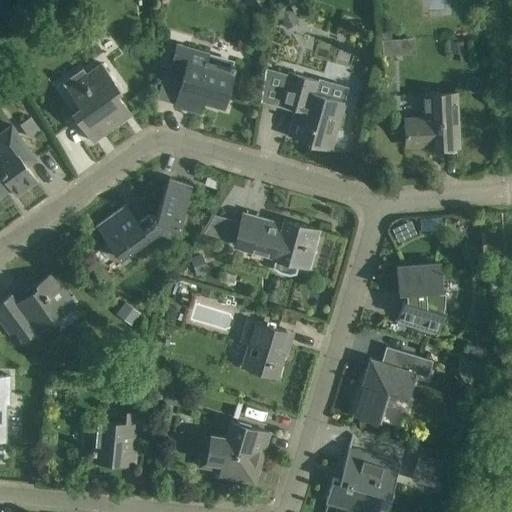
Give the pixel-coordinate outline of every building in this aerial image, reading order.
[(290,4),(277,10),(281,18),(287,28),(299,22),(290,4)] [(385,42),(382,42),(382,44),(382,58),(399,57),(398,42),(385,42)] [(177,43),(172,61),(186,64),(179,89),(203,96),(202,100),(223,106),(235,64),(230,62),(229,66),(206,60),(208,52),(177,43)] [(121,89),(109,74),(102,65),(95,71),(99,76),(74,94),(81,104),(71,112),(92,141),(124,117),(120,111),(126,106),(117,93),(121,89)] [(288,71),(284,84),(278,103),(300,109),(292,135),(307,139),(306,142),(331,150),(345,101),(317,93),(321,80),(288,71)] [(405,120),(405,125),(406,145),(426,144),(426,147),(458,146),(455,92),(424,94),(425,119),(405,120)] [(34,156),(13,126),(11,124),(0,131),(0,195),(10,188),(15,195),(37,180),(24,163),(34,156)] [(178,225),(185,203),(192,184),(169,176),(155,217),(149,215),(138,222),(125,204),(95,225),(119,258),(159,230),(169,232),(172,223),(178,225)] [(243,212),(233,246),(277,258),(274,266),(279,270),(289,273),(295,272),(297,263),(301,264),(306,246),(314,249),(319,229),(283,219),(281,227),(268,224),(269,220),(243,212)] [(215,214),(210,234),(227,238),(232,218),(215,214)] [(442,293),(441,282),(440,262),(396,265),(398,291),(405,291),(406,300),(403,299),(398,315),(439,327),(444,312),(443,311),(444,306),(445,297),(445,292),(442,293)] [(75,305),(63,288),(52,272),(32,286),(33,288),(16,301),(11,294),(0,301),(0,319),(10,333),(14,330),(22,342),(75,305)] [(125,301),(116,313),(132,324),(140,313),(125,301)] [(286,330),(267,324),(249,319),(242,340),(249,343),(242,366),(277,377),(284,353),(279,351),(286,330)] [(462,353),(479,359),(482,348),(466,343),(462,353)] [(386,345),(381,361),(370,357),(352,414),(380,423),(390,390),(408,395),(415,372),(427,376),(432,359),(386,345)] [(472,384),(478,364),(458,358),(458,369),(463,379),(472,384)] [(12,375),(6,375),(0,374),(0,404),(12,404),(12,375)] [(139,434),(141,414),(141,411),(129,410),(127,421),(96,418),(92,460),(126,463),(128,433),(139,434)] [(265,443),(260,441),(264,430),(231,419),(225,436),(210,434),(205,461),(220,463),(219,475),(247,480),(249,474),(251,475),(254,465),(258,467),(265,443)] [(400,462),(369,453),(349,447),(339,479),(333,477),(326,501),(354,510),(357,500),(372,505),(376,491),(390,495),(400,462)] [(426,455),(419,481),(438,487),(446,461),(445,461),(426,455)]
